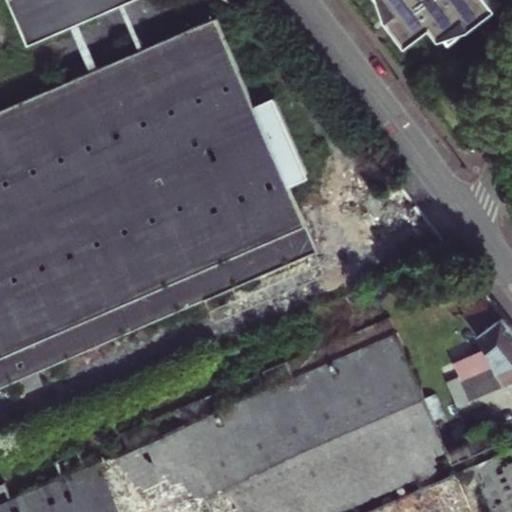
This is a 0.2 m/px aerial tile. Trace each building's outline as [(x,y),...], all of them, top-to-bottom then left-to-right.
[(7,0),(27,43),(126,0),(7,0)] [(393,0),(398,5),(400,8),(392,15),(396,21),(403,29),(411,40),(438,20),(447,31),(469,13),(471,17),(475,20),(482,15),(489,10),(500,1),(499,0),(393,0)] [(0,389),(18,382),(38,373),(70,359),(68,354),(81,349),(86,346),(88,351),(317,252),(289,186),(308,178),(273,97),(254,106),(217,18),(0,112),(0,389)] [(486,291),(461,310),(487,345),(460,358),(466,370),(459,373),(471,398),(503,383),(511,378),(511,324),(507,318),(486,291)] [(0,511),(511,511),(511,444),(504,448),(492,454),(477,426),(446,439),(389,314),(287,356),(286,354),(264,363),(271,380),(263,383),(257,368),(121,425),(129,442),(85,460),(78,443),(53,454),(60,472),(0,497),(0,511)] [(81,349),(68,354),(70,359),(72,364),(85,358),(81,349)] [(38,373),(18,382),(24,394),(44,385),(38,373)] [(504,448),(490,420),(477,426),(492,454),(504,448)]
